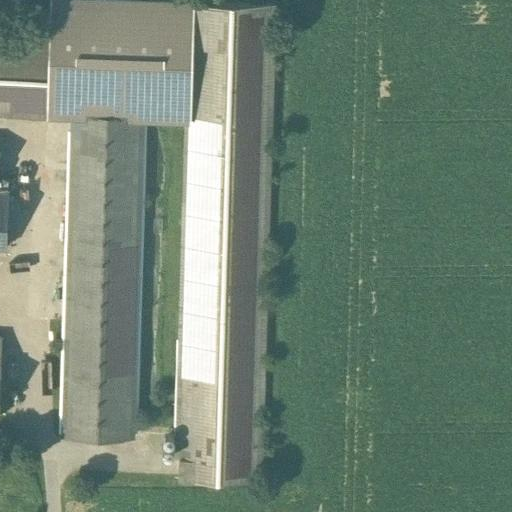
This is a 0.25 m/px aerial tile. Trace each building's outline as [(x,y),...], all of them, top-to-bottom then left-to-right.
[(193,2),(126,0),(54,0),(53,39),(53,41),(49,112),(74,113),(141,115),(190,116),(193,2)] [(271,4),(193,2),(190,116),(180,476),(257,479),(271,4)] [(53,39),(0,36),(0,112),(49,114),(49,112),(53,41),(53,39)] [(141,115),(74,113),(65,435),(132,437),(134,364),(134,356),(141,115)] [(0,162),(0,191),(8,192),(10,163),(0,162)] [(0,191),(0,246),(7,247),(10,193),(0,191)]
